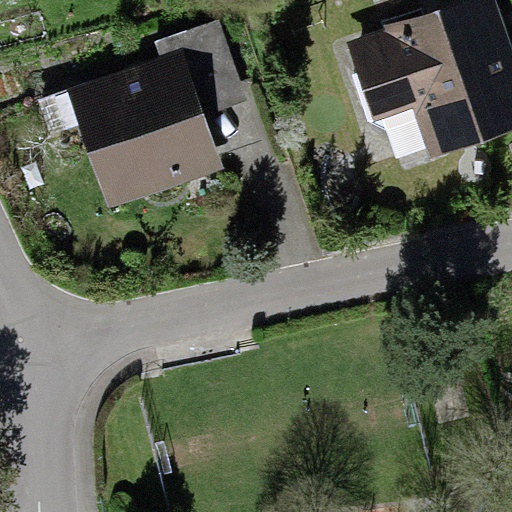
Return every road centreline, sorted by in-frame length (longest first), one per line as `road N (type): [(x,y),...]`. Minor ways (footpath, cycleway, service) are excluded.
road 1 (residential): [(46,362),(511,256)]
road 2 (residential): [(46,362),(60,511)]
